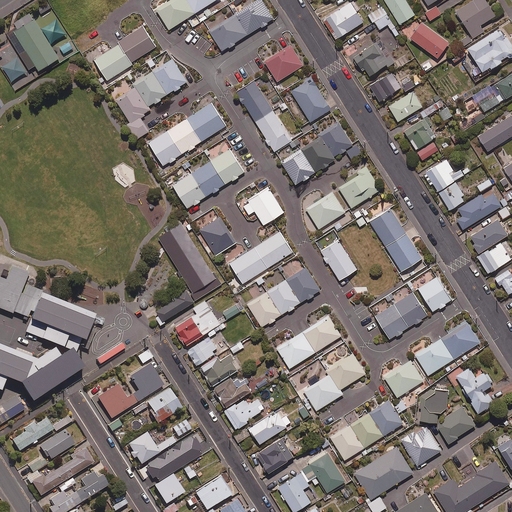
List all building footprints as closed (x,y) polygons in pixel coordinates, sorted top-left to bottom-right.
[(195,14),(186,0),(169,0),(155,9),(168,30),(187,18),(192,27),(200,22),(195,14)] [(202,10),(207,17),(212,14),(207,6),(215,0),(186,0),(195,14),(202,10)] [(267,23),(274,19),(261,0),(255,0),(234,14),(247,35),(260,27),(261,29),(268,25),(267,23)] [(359,9),(353,0),(352,0),(324,18),(333,32),(331,33),(335,40),(363,22),(356,11),(359,9)] [(415,15),(405,0),(383,0),(399,24),(415,15)] [(495,16),(484,0),(472,0),(455,11),(472,39),(484,32),(480,26),(495,16)] [(373,22),(374,22),(379,30),(388,25),(395,37),(399,35),(391,22),(382,6),(370,14),(368,14),(373,22)] [(441,14),(436,6),(425,13),(430,21),(441,14)] [(14,23),(18,30),(14,32),(10,38),(30,70),(36,66),(40,72),(60,59),(35,19),(34,20),(29,14),(14,23)] [(235,43),(247,35),(234,14),(209,30),(222,50),(227,47),(229,49),(236,45),(235,43)] [(66,34),(57,19),(43,28),(52,43),(66,34)] [(449,43),(421,23),(410,38),(437,58),(449,43)] [(117,42),(131,63),(155,47),(142,27),(117,42)] [(511,49),(511,48),(511,47),(511,45),(506,37),(505,38),(498,28),(467,49),(482,72),(490,68),(491,69),(501,62),(500,61),(507,56),(508,58),(511,55),(511,49)] [(364,68),(369,76),(387,65),(388,67),(395,62),(381,40),(355,56),(352,58),(359,71),(364,68)] [(70,41),(60,47),(65,55),(75,49),(70,41)] [(131,65),(130,63),(118,45),(93,61),(106,81),(131,65)] [(303,65),(290,45),(264,61),(277,82),(303,65)] [(157,54),(146,62),(150,69),(162,61),(157,54)] [(27,71),(17,57),(3,67),(13,81),(27,71)] [(172,59),(153,71),(168,94),(187,82),(172,59)] [(428,60),(421,65),(426,73),(434,67),(428,60)] [(152,71),(133,84),(135,87),(148,107),(167,94),(152,71)] [(511,72),(494,84),(504,100),(511,94),(511,72)] [(401,88),(391,73),(370,86),(380,101),(401,88)] [(414,86),(408,77),(399,83),(405,92),(414,86)] [(331,109),(312,78),(291,91),(309,122),(331,109)] [(256,122),(273,111),(254,81),(237,92),(256,122)] [(504,100),(494,84),(474,96),(484,112),(504,100)] [(134,87),(114,101),(129,123),(149,110),(147,107),(134,87)] [(422,107),(412,91),(388,106),(398,122),(422,107)] [(201,142),(226,126),(211,103),(187,119),(201,142)] [(452,116),(447,107),(440,112),(445,121),(452,116)] [(273,111),(256,122),(274,152),(292,141),(273,111)] [(472,117),(476,123),(486,117),(482,111),(472,117)] [(511,135),(511,116),(511,115),(478,137),(488,151),(511,135)] [(436,137),(429,127),(433,125),(427,116),(424,118),(404,131),(415,150),(436,137)] [(187,119),(166,132),(181,155),(201,142),(187,119)] [(338,122),(319,134),(334,157),(353,144),(338,122)] [(166,132),(147,144),(162,167),(181,155),(166,132)] [(320,137),(301,149),(316,172),(335,160),(320,137)] [(298,138),(289,144),(292,149),(302,143),(298,138)] [(438,151),(433,143),(417,152),(422,160),(438,151)] [(230,148),(211,161),(225,184),(244,171),(230,148)] [(300,151),(281,163),(295,186),(315,173),(300,151)] [(455,173),(446,160),(435,167),(427,172),(438,191),(464,175),(461,169),(455,173)] [(210,161),(191,173),(206,196),(225,184),(210,161)] [(381,190),(366,166),(357,172),(359,175),(338,188),(351,208),(381,190)] [(190,173),(171,186),(186,209),(205,196),(190,173)] [(506,176),(499,181),(505,188),(511,183),(506,176)] [(492,184),(489,179),(477,186),(480,192),(492,184)] [(463,195),(456,182),(439,193),(449,210),(464,201),(461,196),(463,195)] [(249,203),(244,207),(249,215),(254,211),(264,225),(284,212),(268,187),(247,200),(249,203)] [(345,212),(332,192),(306,208),(319,229),(345,212)] [(501,206),(493,193),(484,198),(481,195),(458,209),(462,216),(457,219),(463,229),(501,206)] [(510,214),(506,207),(498,211),(503,219),(510,214)] [(384,247),(406,233),(390,208),(368,222),(384,247)] [(219,219),(200,231),(215,254),(234,242),(219,219)] [(221,283),(182,220),(157,236),(192,291),(190,293),(194,300),(221,283)] [(339,220),(332,224),(336,232),(343,228),(339,220)] [(470,237),(474,244),(470,247),(475,255),(479,253),(508,235),(498,220),(470,237)] [(254,248),(267,268),(292,252),(279,232),(254,248)] [(406,233),(384,247),(404,280),(426,266),(406,233)] [(357,269),(338,241),(321,252),(339,281),(357,269)] [(489,252),(488,250),(477,257),(488,274),(511,258),(511,250),(506,241),(489,252)] [(267,268),(254,248),(229,264),(242,284),(267,268)] [(71,334),(89,341),(97,320),(40,298),(43,291),(27,284),(31,272),(15,265),(8,281),(0,277),(0,308),(14,314),(15,312),(48,325),(43,337),(66,346),(71,334)] [(305,267),(286,280),(301,302),(320,290),(305,267)] [(511,274),(511,275),(508,270),(495,279),(499,286),(502,284),(508,294),(511,292),(511,274)] [(436,276),(417,289),(431,311),(451,299),(436,276)] [(286,280),(266,292),(281,315),(301,302),(286,280)] [(175,297),(154,309),(161,320),(192,300),(185,288),(174,295),(175,297)] [(266,292),(247,304),(262,327),(281,315),(266,292)] [(413,292),(394,305),(408,327),(427,315),(413,292)] [(150,298),(141,304),(145,309),(154,304),(150,298)] [(206,333),(220,324),(205,301),(193,308),(196,314),(192,317),(203,335),(206,333)] [(244,309),(240,302),(222,312),(226,320),(244,309)] [(393,305),(374,317),(389,340),(408,328),(393,305)] [(302,332),(315,353),(341,336),(328,316),(302,332)] [(203,335),(192,317),(173,329),(184,347),(203,335)] [(220,324),(206,333),(209,338),(227,327),(224,322),(220,324)] [(440,339),(453,360),(480,343),(466,322),(440,339)] [(315,353),(302,332),(276,348),(289,368),(315,353)] [(216,349),(209,338),(193,348),(198,357),(192,360),(196,366),(214,355),(212,351),(216,349)] [(453,360),(440,339),(414,355),(428,376),(453,360)] [(121,342),(96,358),(99,364),(124,347),(121,342)] [(244,347),(240,342),(230,349),(234,354),(244,347)] [(37,363),(0,348),(0,388),(3,390),(5,386),(7,387),(10,379),(28,386),(37,363)] [(329,374),(339,391),(341,389),(365,374),(351,352),(325,368),(329,374)] [(239,369),(230,355),(220,361),(217,357),(200,367),(210,382),(227,371),(230,375),(239,369)] [(424,381),(410,359),(383,375),(397,398),(424,381)] [(133,394),(137,402),(164,385),(151,364),(131,376),(140,390),(133,394)] [(275,366),(251,382),(258,393),(282,376),(275,366)] [(476,378),(469,368),(456,377),(463,388),(462,388),(479,414),(494,403),(485,390),(491,386),(483,373),(476,378)] [(339,391),(329,374),(302,391),(315,412),(344,394),(341,389),(339,391)] [(249,383),(246,378),(243,380),(240,382),(238,379),(233,382),(230,377),(213,388),(225,408),(235,402),(251,392),(246,384),(249,383)] [(137,402),(133,394),(127,398),(119,384),(99,397),(112,418),(137,402)] [(183,408),(170,387),(146,403),(159,423),(183,408)] [(448,391),(431,390),(421,396),(420,422),(437,423),(437,414),(447,409),(448,391)] [(235,403),(224,411),(236,430),(248,422),(246,420),(265,408),(255,393),(236,405),(235,403)] [(0,424),(25,409),(16,396),(0,406),(0,424)] [(388,401),(369,413),(384,436),(403,423),(388,401)] [(406,408),(402,401),(394,406),(398,413),(406,408)] [(147,407),(144,403),(131,410),(134,415),(147,407)] [(459,439),(457,437),(475,425),(463,406),(445,418),(445,419),(437,424),(448,442),(450,444),(459,439)] [(309,415),(304,407),(298,411),(304,419),(309,415)] [(248,429),(258,445),(286,427),(286,426),(290,423),(286,416),(281,419),(276,411),(248,429)] [(369,413),(350,425),(364,448),(384,436),(369,413)] [(72,421),(68,415),(54,424),(58,430),(72,421)] [(54,430),(47,418),(35,425),(34,423),(24,429),(26,431),(12,439),(19,450),(54,430)] [(122,424),(118,419),(109,425),(113,431),(122,424)] [(192,429),(186,420),(171,428),(177,437),(192,429)] [(349,425),(330,438),(345,460),(364,448),(349,425)] [(441,450),(426,426),(415,433),(414,431),(400,440),(417,466),(441,450)] [(75,444),(65,429),(41,445),(51,459),(75,444)] [(160,452),(147,432),(128,444),(139,461),(141,464),(160,452)] [(203,450),(194,433),(178,442),(182,448),(177,451),(182,461),(203,450)] [(176,442),(172,436),(157,446),(160,452),(176,442)] [(293,458),(281,438),(251,457),(263,477),(293,458)] [(511,440),(511,439),(496,448),(511,472),(511,440)] [(33,473),(28,476),(41,496),(94,462),(85,447),(71,456),(73,459),(49,474),(47,471),(40,475),(37,470),(33,473)] [(413,473),(397,447),(354,474),(371,500),(413,473)] [(302,473),(307,482),(317,476),(327,493),(345,482),(324,448),(307,459),(310,464),(300,470),(302,473)] [(37,470),(48,463),(43,456),(28,466),(33,473),(37,470)] [(160,471),(154,460),(140,469),(146,479),(160,471)] [(194,470),(198,468),(194,461),(183,467),(190,479),(197,475),(194,470)] [(509,483),(496,462),(458,486),(453,479),(433,491),(446,511),(464,511),(470,508),(509,483)] [(73,485),(83,501),(109,485),(103,475),(98,478),(94,471),(76,483),(73,485)] [(185,492),(173,473),(154,485),(167,504),(185,492)] [(307,482),(302,473),(278,487),(293,511),(295,511),(311,503),(303,490),(309,486),(307,482)] [(232,495),(221,476),(196,491),(207,510),(232,495)] [(73,485),(76,483),(73,479),(59,488),(62,492),(73,485)] [(65,511),(83,501),(73,485),(62,492),(50,499),(54,505),(50,508),(52,511),(65,511)] [(437,511),(426,493),(395,511),(437,511)] [(194,495),(186,500),(190,507),(198,502),(194,495)] [(128,503),(124,496),(116,500),(117,503),(112,506),(115,511),(128,503)] [(379,511),(386,508),(380,497),(368,504),(372,511),(379,511)] [(245,511),(237,498),(217,511),(245,511)] [(174,511),(178,510),(174,503),(163,510),(163,511),(174,511)]
